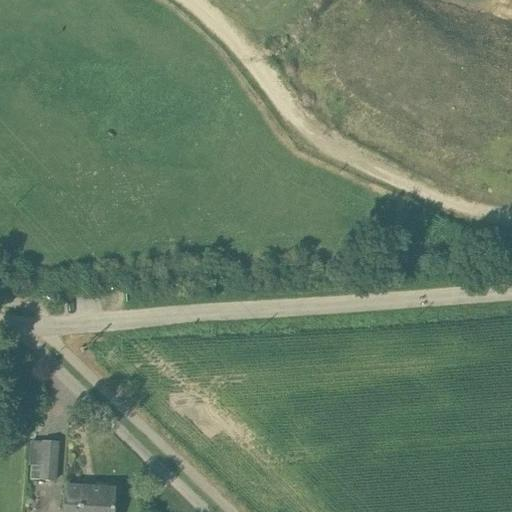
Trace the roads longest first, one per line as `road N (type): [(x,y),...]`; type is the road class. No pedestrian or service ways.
road 1 (unclassified): [(0,319),(47,326),(511,292)]
road 2 (track): [(511,216),(435,197),(322,141),(195,0)]
road 3 (track): [(13,323),(208,511)]
